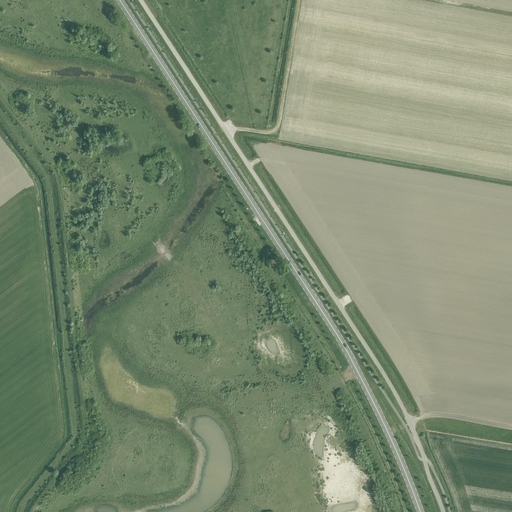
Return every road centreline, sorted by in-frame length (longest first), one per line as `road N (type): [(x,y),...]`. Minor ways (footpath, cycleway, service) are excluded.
road 1 (unclassified): [(443,511),(387,379),(140,0)]
road 2 (primary): [(420,511),(336,333),(119,0)]
